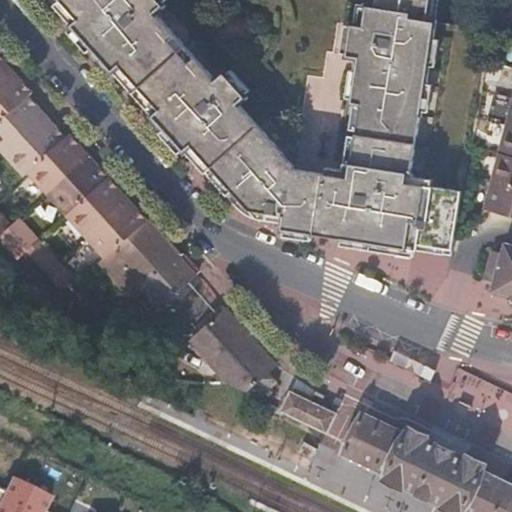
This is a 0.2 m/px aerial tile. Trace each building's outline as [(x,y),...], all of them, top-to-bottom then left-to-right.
[(279,223),(286,226),(293,228),(295,215),(256,209),(69,1),(67,0),(55,0),(163,120),(213,175),(230,194),(234,201),(240,208),(249,213),(255,216),(258,216),(263,218),(271,219),(279,223)] [(295,215),(302,167),(280,143),(246,106),(254,98),(234,77),(226,84),(165,16),(173,8),(164,0),(67,0),(69,1),(256,209),(295,215)] [(460,241),(468,189),(411,181),(412,174),(418,168),(440,23),(432,21),(434,0),(381,0),(381,5),(372,4),(369,26),(357,24),(352,53),(364,55),(357,100),(365,102),(354,176),(327,172),(320,219),(340,223),(460,241)] [(0,146),(19,167),(23,164),(100,250),(92,258),(125,294),(137,282),(147,294),(162,294),(192,267),(114,181),(108,174),(81,144),(75,137),(65,126),(60,130),(41,109),(36,103),(24,89),(29,85),(14,69),(10,64),(0,53),(0,146)] [(511,119),(488,207),(511,213),(511,119)] [(320,219),(327,172),(302,167),(295,215),(320,219)] [(0,241),(10,252),(19,244),(53,282),(66,270),(13,211),(5,219),(0,213),(0,241)] [(384,243),(458,253),(460,241),(340,223),(320,219),(318,233),(384,243)] [(511,240),(506,239),(493,291),(511,296),(511,240)] [(184,336),(226,382),(242,390),(276,361),(257,339),(240,320),(222,301),(184,336)] [(328,430),(338,410),(294,388),(284,409),(328,430)] [(407,430),(364,411),(344,453),(385,472),(384,476),(405,486),(417,492),(428,497),(439,503),(450,508),(457,511),(511,511),(511,482),(490,471),(495,461),(469,448),(456,441),(440,433),(413,419),(407,430)] [(1,492),(0,491),(0,511),(43,511),(51,497),(8,476),(1,492)]
